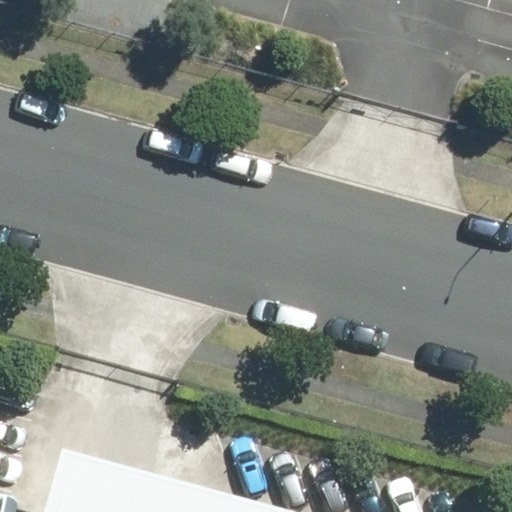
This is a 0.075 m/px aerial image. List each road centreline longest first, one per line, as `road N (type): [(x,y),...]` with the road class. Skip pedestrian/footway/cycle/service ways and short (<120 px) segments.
road 1 (unclassified): [(511,296),(0,160)]
road 2 (unknown): [(414,270),(392,0)]
